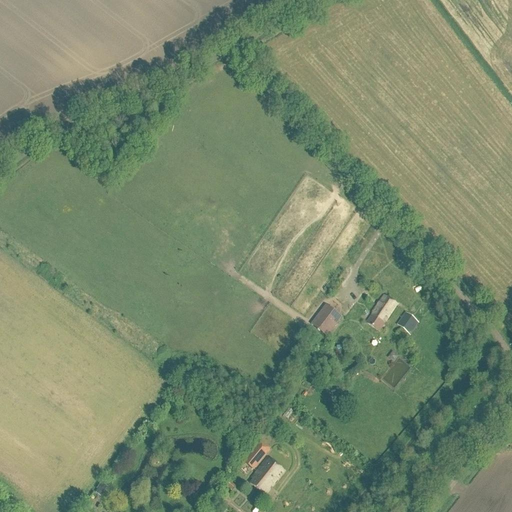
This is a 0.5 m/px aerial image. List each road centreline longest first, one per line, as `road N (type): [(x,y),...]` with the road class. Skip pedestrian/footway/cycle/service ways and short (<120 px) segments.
road 1 (unclassified): [(511,363),(466,300),(232,47)]
road 2 (unclassified): [(0,173),(37,143),(232,47)]
road 3 (unclassified): [(430,511),(511,402)]
